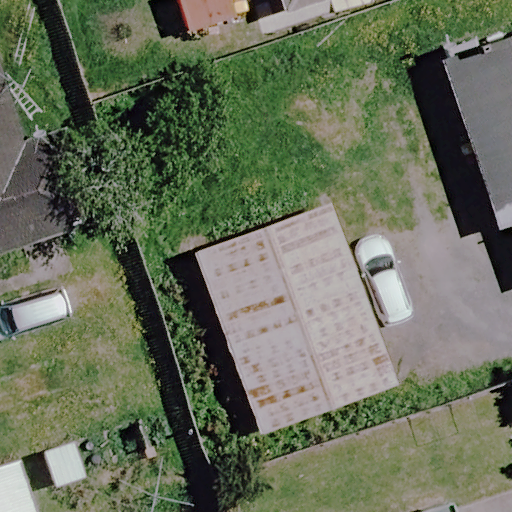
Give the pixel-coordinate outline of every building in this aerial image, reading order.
[(342,0),(270,0),(278,21),(342,0)] [(511,19),(427,45),(507,305),(511,303),(511,19)] [(9,153),(0,122),(0,259),(79,235),(50,140),(9,153)] [(385,392),(320,211),(185,259),(251,440),(385,392)] [(0,511),(25,511),(11,469),(0,472),(0,511)]
